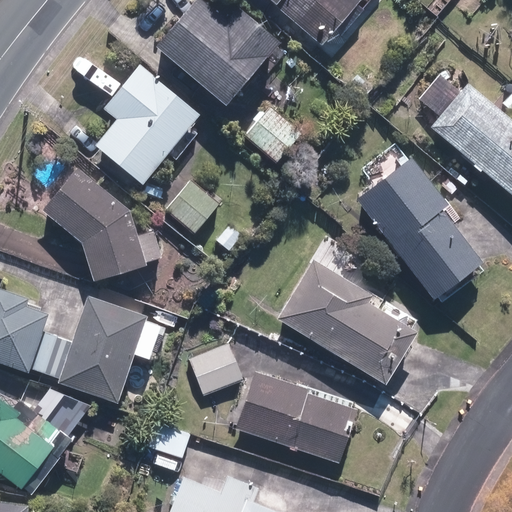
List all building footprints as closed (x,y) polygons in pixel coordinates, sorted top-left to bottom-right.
[(195,0),(157,44),(227,104),(268,57),(275,63),(285,52),(277,46),(281,41),(239,5),(227,18),(205,0),(195,0)] [(280,0),(278,3),(324,42),(359,0),(280,0)] [(95,145),(143,183),(201,113),(140,63),(104,107),(117,118),(95,145)] [(348,85),(362,99),(373,87),(359,74),(351,81),(344,73),(339,79),(347,87),(348,85)] [(431,126),(511,192),(511,119),(467,82),(431,126)] [(511,92),(502,103),(511,112),(511,111),(511,92)] [(244,138),(277,164),(302,131),(270,106),(264,113),(260,109),(253,118),(257,121),(244,138)] [(357,199),(434,297),(483,259),(443,207),(449,202),(413,155),(357,199)] [(169,164),(176,170),(181,163),(174,157),(169,164)] [(82,241),(94,279),(148,263),(147,259),(163,255),(155,228),(139,233),(131,208),(78,165),(43,209),(82,241)] [(166,209),(195,232),(220,202),(214,198),(218,193),(211,187),(207,192),(191,179),(166,209)] [(228,251),(241,237),(230,226),(217,241),(228,251)] [(244,263),(256,250),(248,243),(236,256),(244,263)] [(278,317),(385,382),(417,328),(369,300),(373,293),(314,257),(278,317)] [(0,360),(30,371),(50,312),(27,304),(29,297),(0,286),(0,360)] [(89,296),(60,384),(118,404),(148,316),(89,296)] [(189,358),(203,394),(243,379),(229,342),(189,358)] [(236,426),(339,461),(357,409),(307,392),(308,389),(255,370),(236,426)] [(0,470),(22,487),(55,444),(49,440),(60,427),(21,397),(14,406),(0,395),(0,470)] [(146,444),(183,457),(191,432),(154,420),(146,444)] [(169,511),(286,511),(247,496),(252,485),(228,475),(221,492),(184,477),(169,511)] [(0,511),(30,511),(32,500),(0,496),(0,511)]
